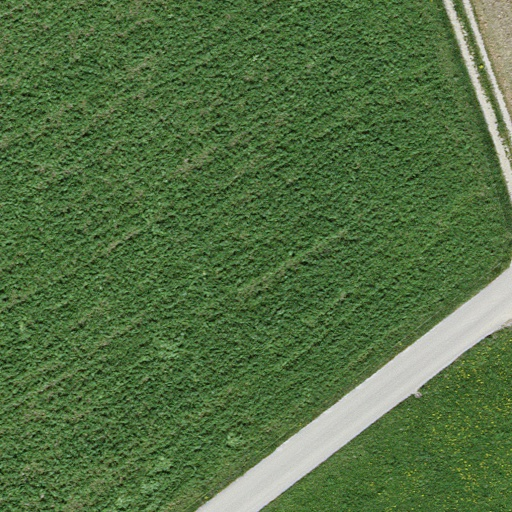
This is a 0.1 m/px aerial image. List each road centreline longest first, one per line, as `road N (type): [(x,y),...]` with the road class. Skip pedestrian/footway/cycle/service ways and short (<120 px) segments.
road 1 (track): [(226,511),(511,278)]
road 2 (track): [(450,0),(511,172)]
